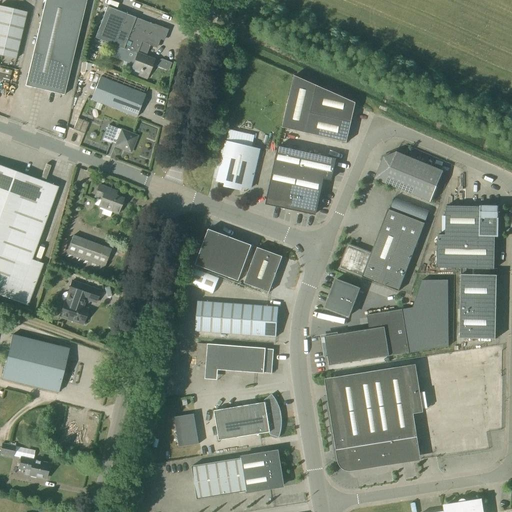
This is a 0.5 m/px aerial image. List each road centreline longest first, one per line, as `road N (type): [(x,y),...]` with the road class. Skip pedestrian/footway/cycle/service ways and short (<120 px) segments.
road 1 (unclassified): [(98,511),(173,193)]
road 2 (unclassified): [(511,183),(380,131),(323,250)]
road 3 (unclassified): [(320,507),(299,340),(323,250)]
road 4 (unclassified): [(320,507),(493,479),(511,462)]
road 5 (unclassified): [(173,193),(218,0)]
road 6 (unclassified): [(173,193),(0,127)]
road 7 (unclassified): [(323,250),(173,193)]
